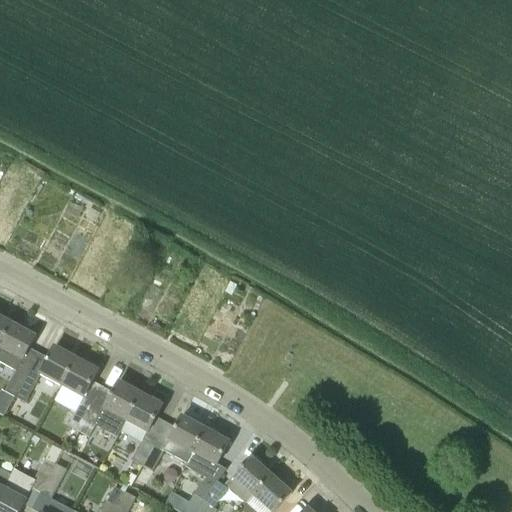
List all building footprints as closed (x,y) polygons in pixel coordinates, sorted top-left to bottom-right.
[(0,345),(11,324),(0,317),(0,345)] [(20,365),(36,337),(11,324),(0,345),(0,360),(16,370),(4,392),(15,398),(30,371),(20,365)] [(37,357),(30,371),(40,376),(61,388),(76,359),(55,347),(47,363),(37,357)] [(79,432),(102,389),(92,384),(99,371),(76,359),(61,388),(83,400),(69,427),(79,432)] [(30,371),(15,398),(25,404),(37,382),(40,376),(30,371)] [(126,422),(141,393),(119,382),(113,394),(102,389),(79,432),(89,438),(104,411),(126,422)] [(126,422),(149,433),(155,421),(164,405),(141,393),(126,422)] [(183,416),(175,431),(169,441),(192,454),(206,428),(183,416)] [(216,468),(230,441),(206,428),(192,454),(216,468)] [(132,462),(143,468),(154,446),(145,440),(132,462)] [(154,446),(143,468),(153,473),(164,451),(154,446)] [(252,497),(271,476),(252,458),(233,479),(252,497)] [(32,490),(41,494),(55,467),(45,461),(34,481),(36,482),(32,490)] [(51,500),(67,471),(56,465),(55,467),(41,494),(34,508),(41,511),(72,511),(73,511),(51,500)] [(0,496),(11,475),(0,469),(0,496)] [(0,511),(19,511),(27,498),(32,490),(36,482),(34,481),(14,471),(11,475),(0,496),(0,511)] [(204,503),(218,482),(208,476),(194,496),(204,503)] [(268,511),(275,511),(291,494),(271,476),(252,497),(268,511)] [(214,509),(227,488),(218,482),(204,503),(214,509)] [(128,511),(135,501),(125,495),(118,508),(115,511),(128,511)] [(115,511),(118,508),(107,502),(101,511),(115,511)]
